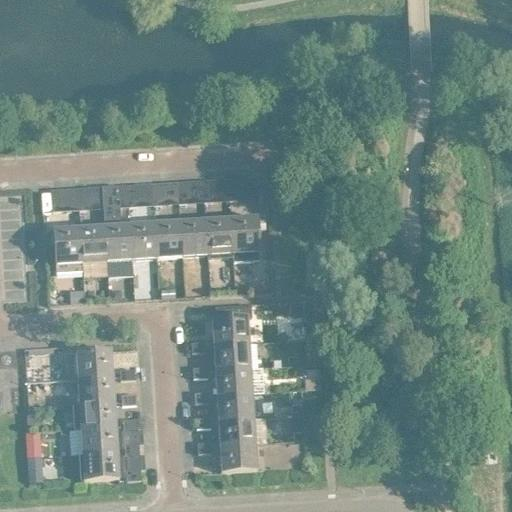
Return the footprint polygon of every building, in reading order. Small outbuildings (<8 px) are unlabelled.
[(229,180),(230,202),(239,201),(238,180),(229,180)] [(204,182),(205,204),(214,203),(213,181),(204,182)] [(179,183),(180,205),(189,205),(188,183),(179,183)] [(154,185),(155,207),(164,206),(162,184),(154,185)] [(137,186),(135,186),(128,187),(130,209),(139,208),(137,186)] [(105,210),(106,228),(107,228),(109,263),(134,262),(132,226),(118,227),(117,222),(123,221),(122,207),(118,207),(117,187),(103,188),(105,210)] [(78,190),(80,212),(88,211),(87,189),(78,190)] [(53,192),(54,214),(63,213),(62,191),(53,192)] [(257,218),(232,220),(235,255),(235,263),(261,261),(261,254),(259,218),(257,218)] [(232,220),(207,222),(210,257),(235,255),(232,220)] [(207,222),(182,223),(184,258),(210,257),(207,222)] [(182,223),(157,225),(159,260),(184,258),(182,223)] [(157,225),(132,226),(134,262),(159,260),(157,225)] [(107,228),(106,228),(82,230),(84,265),(109,263),(107,228)] [(84,265),(82,230),(57,231),(55,231),(58,275),(84,273),(84,265)] [(177,291),(163,292),(163,301),(177,300),(177,291)] [(84,292),(72,293),(72,306),(85,305),(84,292)] [(123,292),(112,293),(113,303),(124,303),(123,292)] [(214,322),(216,347),(251,345),(249,320),(254,320),(253,307),(217,309),(218,320),(214,321),(214,322)] [(192,319),(192,330),(207,329),(206,318),(192,319)] [(193,344),(194,355),(208,354),(207,343),(193,344)] [(216,347),(217,372),(252,370),(251,345),(216,347)] [(78,356),(79,381),(115,379),(113,354),(113,353),(77,355),(77,356),(78,356)] [(195,369),(195,380),(210,379),(209,369),(195,369)] [(217,372),(219,397),(254,395),(252,370),(217,372)] [(122,372),(123,382),(137,381),(136,371),(122,372)] [(79,381),(81,406),(116,404),(115,379),(79,381)] [(196,395),(197,405),(211,404),(211,394),(196,395)] [(219,397),(220,422),(255,420),(254,395),(219,397)] [(124,397),(124,407),(138,407),(138,396),(124,397)] [(75,432),(82,431),(118,429),(116,404),(81,406),(74,407),(75,432)] [(41,417),(30,417),(31,431),(43,430),(42,416),(41,417)] [(198,420),(199,430),(213,429),(212,419),(198,420)] [(305,419),(294,419),(295,434),(306,434),(305,419)] [(220,422),(222,448),(257,445),(255,420),(220,422)] [(125,422),(126,433),(140,432),(139,421),(125,422)] [(82,431),(84,456),(119,454),(118,429),(82,431)] [(199,445),(200,455),(214,455),(214,444),(199,445)] [(257,445),(222,448),(223,472),(223,473),(223,474),(259,472),(259,470),(258,470),(257,445)] [(127,447),(127,458),(141,457),(141,446),(127,447)] [(119,454),(84,456),(82,457),(84,481),(85,481),(85,483),(121,480),(121,479),(119,454)] [(128,472),(129,480),(129,483),(143,482),(142,471),(128,472)]
